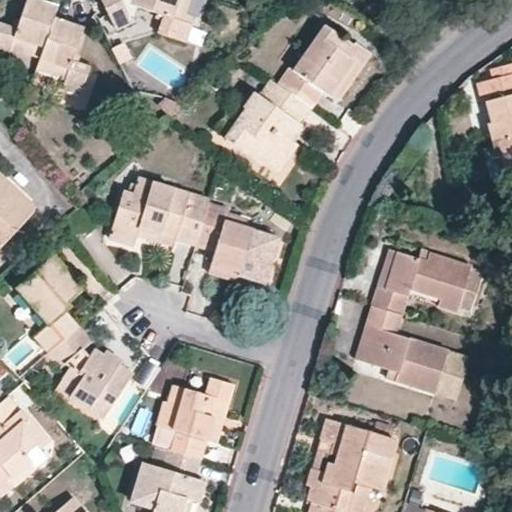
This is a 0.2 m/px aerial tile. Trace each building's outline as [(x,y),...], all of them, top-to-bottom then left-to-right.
[(40,58),(54,17),(58,6),(48,2),(41,0),(25,0),(15,27),(0,23),(0,54),(6,57),(9,47),(19,50),(40,58)] [(182,27),(185,18),(190,0),(130,0),(128,8),(162,21),(156,38),(185,48),(192,30),(182,27)] [(68,81),(65,90),(80,95),(90,67),(76,61),(86,30),(68,23),(54,17),(40,58),(35,69),(56,77),(68,81)] [(195,22),(185,18),(182,27),(192,30),(195,22)] [(289,70),(276,88),(311,112),(323,94),(338,105),(372,54),(364,49),(356,44),(354,47),(326,27),(294,73),(289,70)] [(15,60),(19,50),(9,47),(6,57),(15,60)] [(488,120),(492,136),(511,130),(511,59),(494,63),(496,73),(479,77),(483,97),(486,96),(491,120),(488,120)] [(53,85),(65,90),(68,81),(56,77),(53,85)] [(276,88),(272,85),(261,100),(253,95),(240,112),(242,114),(223,143),(269,173),(288,143),(281,138),(290,123),(299,129),(311,112),(276,88)] [(293,137),(299,129),(290,123),(281,138),(288,143),(293,137)] [(511,130),(492,136),(495,153),(502,151),(507,170),(511,169),(511,130)] [(288,143),(269,173),(274,176),(294,147),(288,143)] [(0,246),(29,216),(30,213),(30,208),(27,205),(19,206),(11,199),(15,194),(0,180),(0,246)] [(176,242),(197,248),(208,210),(209,205),(137,183),(132,201),(121,197),(107,245),(132,253),(135,244),(137,237),(139,231),(176,242)] [(208,210),(197,248),(217,254),(214,267),(240,274),(239,278),(265,285),(278,243),(237,231),(225,227),(227,220),(228,216),(208,210)] [(239,224),(227,220),(225,227),(237,231),(239,224)] [(175,247),(176,242),(139,231),(137,237),(175,247)] [(419,252),(417,259),(425,261),(427,255),(419,252)] [(376,293),(372,306),(400,315),(408,290),(438,299),(437,305),(455,311),(469,266),(427,255),(425,261),(417,259),(397,253),(396,254),(386,287),(378,285),(376,293)] [(396,254),(386,260),(378,285),(386,287),(396,254)] [(48,359),(79,332),(65,316),(70,312),(67,307),(78,297),(83,293),(54,261),(16,296),(48,330),(34,344),(48,359)] [(240,274),(214,267),(211,277),(232,283),(237,285),(239,278),(240,274)] [(400,315),(372,306),(368,319),(366,327),(373,329),(363,363),(397,373),(394,381),(435,394),(448,353),(394,335),(400,315)] [(356,361),(363,363),(373,329),(366,327),(356,361)] [(92,347),(79,332),(48,359),(62,374),(67,369),(70,372),(63,385),(76,393),(71,402),(100,419),(108,406),(113,409),(133,376),(126,372),(121,369),(123,364),(106,355),(104,359),(94,353),(87,365),(78,360),(92,347)] [(170,453),(197,461),(203,440),(210,416),(221,419),(223,411),(231,386),(210,381),(205,398),(172,389),(168,405),(164,404),(157,429),(175,434),(170,453)] [(57,393),(71,402),(76,393),(63,385),(57,393)] [(22,419),(9,403),(0,411),(0,484),(12,497),(50,463),(43,455),(51,447),(25,416),(22,419)] [(210,416),(203,440),(214,444),(221,419),(210,416)] [(333,454),(337,456),(335,465),(327,464),(324,472),(312,469),(308,485),(311,486),(307,499),(312,501),(309,511),(351,511),(345,509),(353,482),(369,487),(382,491),(393,457),(388,455),(393,439),(328,420),(321,440),(333,443),(331,454),(333,454)] [(318,450),(312,469),(324,472),(327,464),(335,465),(337,456),(333,454),(331,454),(333,443),(321,440),(318,450)] [(170,453),(166,452),(160,473),(142,468),(132,505),(153,511),(152,511),(183,511),(186,502),(196,505),(202,484),(192,480),(197,461),(170,453)] [(361,511),(369,487),(353,482),(345,509),(351,511),(361,511)] [(0,494),(7,502),(12,497),(0,484),(0,494)] [(83,511),(73,500),(59,511),(83,511)] [(193,511),(194,511),(196,505),(186,502),(183,511),(193,511)]
